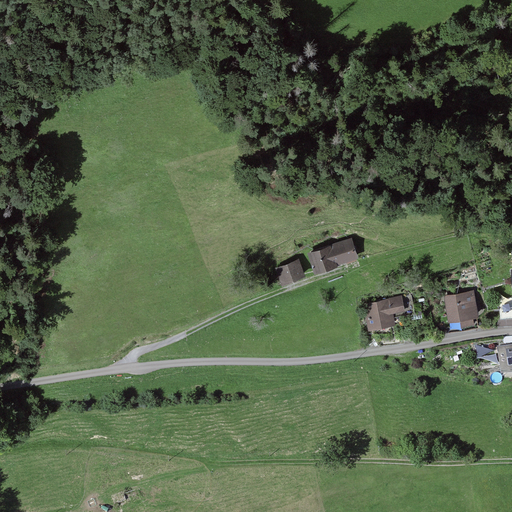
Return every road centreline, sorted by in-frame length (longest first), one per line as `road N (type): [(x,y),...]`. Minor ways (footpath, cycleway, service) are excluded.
road 1 (residential): [(0,387),(203,361),(295,362),(511,332)]
road 2 (track): [(511,464),(219,465)]
road 3 (track): [(219,465),(96,446),(0,453)]
road 4 (track): [(219,465),(130,484),(89,505)]
